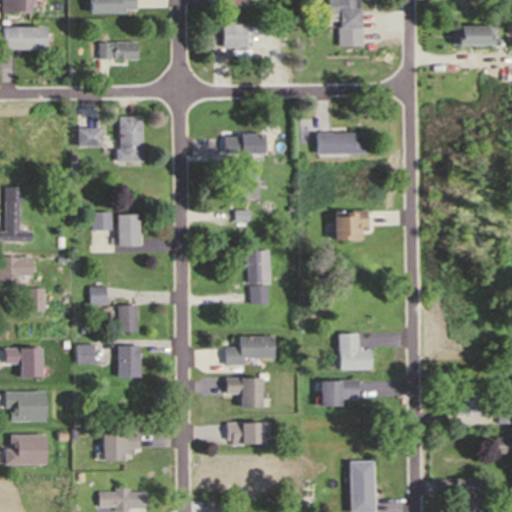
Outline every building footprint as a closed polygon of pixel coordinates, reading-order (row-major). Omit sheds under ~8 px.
[(0,15),(0,0),(27,0),(27,15),(0,15)] [(90,0),(134,0),(134,7),(123,7),(123,11),(90,11),(90,0)] [(357,0),(357,27),(334,27),(334,13),(323,13),(323,0),(357,0)] [(475,0),(475,14),(454,14),(454,0),(475,0)] [(242,46),(218,46),(218,23),(242,23),(242,46)] [(453,41),(453,24),(490,25),(490,42),(453,41)] [(30,46),(30,47),(20,47),(20,46),(15,46),(16,47),(0,47),(0,27),(43,27),(43,46),(30,46)] [(135,40),(135,58),(93,58),(93,40),(135,40)] [(138,114),(138,161),(111,161),(111,148),(115,148),(114,115),(138,114)] [(73,145),(73,126),(98,126),(98,145),(73,145)] [(311,131),(362,131),(362,153),(311,153),(311,131)] [(260,152),(220,153),(219,135),(236,135),(236,132),(259,132),(260,152)] [(68,168),(67,159),(75,159),(76,167),(68,168)] [(255,198),(230,199),(229,165),(254,165),(255,198)] [(0,184),(19,184),(19,201),(15,201),(15,231),(28,231),(28,240),(0,240),(0,184)] [(336,208),(367,207),(367,222),(360,222),(360,235),(336,235),(336,208)] [(229,208),(245,208),(245,220),(230,221),(229,208)] [(106,229),(87,229),(87,210),(106,210),(106,229)] [(113,245),(113,212),(135,213),(135,245),(113,245)] [(241,249),(265,247),(267,282),(263,282),(264,302),(245,304),(241,249)] [(0,288),(0,255),(28,256),(27,275),(15,275),(15,288),(0,288)] [(85,303),(86,284),(102,284),(102,303),(85,303)] [(20,309),(21,287),(40,288),(39,310),(20,309)] [(364,294),(364,307),(354,308),(354,321),(335,321),(335,294),(364,294)] [(113,331),(113,303),(132,303),(132,331),(113,331)] [(332,333),(352,332),(353,349),(366,348),(367,368),(334,370),(332,333)] [(269,335),(269,356),(240,356),(240,364),(220,364),(220,346),(235,345),(235,335),(269,335)] [(117,342),(137,341),(138,372),(118,373),(117,342)] [(90,362),(74,363),(73,342),(89,342),(90,362)] [(0,346),(37,346),(36,376),(14,376),(14,363),(0,363),(0,346)] [(225,377),(258,377),(259,404),(241,404),(241,391),(226,391),(225,377)] [(352,378),(353,396),(336,396),(336,405),(320,405),(317,405),(316,379),(352,378)] [(451,415),(451,389),(474,389),(474,415),(451,415)] [(1,390),(40,390),(40,419),(6,419),(6,407),(1,407),(1,390)] [(492,422),(492,400),(511,400),(511,422),(492,422)] [(226,421),(260,420),(261,439),(236,440),(235,435),(227,435),(226,421)] [(104,431),(137,430),(138,444),(131,444),(131,450),(123,450),(123,456),(104,456),(104,431)] [(4,447),(15,447),(15,442),(9,442),(9,432),(42,432),(43,450),(34,450),(34,460),(4,461),(4,447)] [(508,453),(491,452),(491,436),(508,436),(508,453)] [(346,511),(345,459),(369,459),(370,511),(346,511)] [(479,511),(450,511),(450,493),(435,493),(435,476),(479,476),(479,511)] [(144,507),(125,507),(125,511),(111,510),(111,506),(93,505),(93,490),(114,490),(114,488),(144,489),(144,507)]
